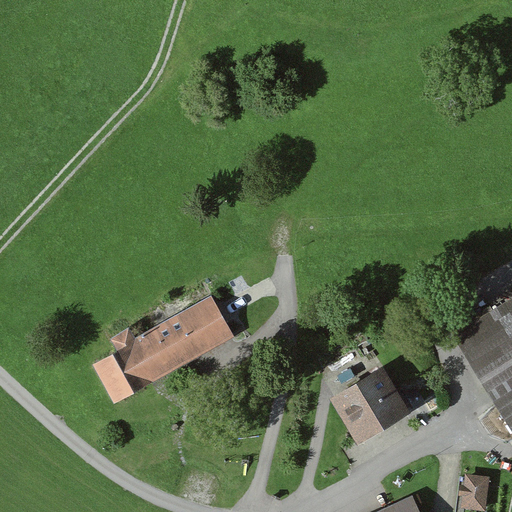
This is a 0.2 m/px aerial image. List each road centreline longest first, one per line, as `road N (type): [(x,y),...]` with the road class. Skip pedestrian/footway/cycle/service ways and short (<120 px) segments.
road 1 (track): [(511,41),(303,194),(287,216),(285,242)]
road 2 (track): [(176,0),(152,83),(0,243)]
road 3 (track): [(246,511),(291,367),(294,300),(285,242)]
road 4 (residential): [(204,511),(96,457),(0,374)]
road 5 (track): [(511,215),(285,242)]
road 6 (unknown): [(293,511),(454,409)]
